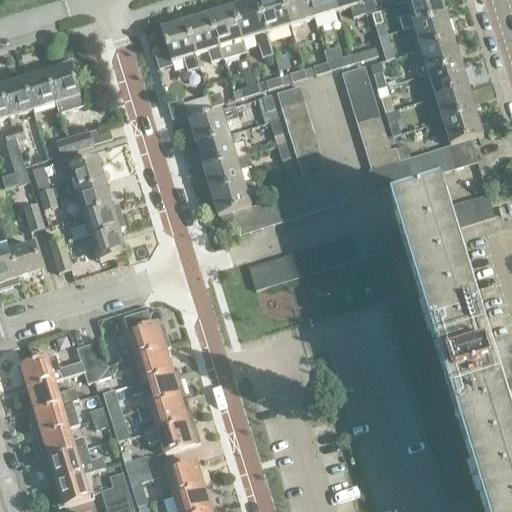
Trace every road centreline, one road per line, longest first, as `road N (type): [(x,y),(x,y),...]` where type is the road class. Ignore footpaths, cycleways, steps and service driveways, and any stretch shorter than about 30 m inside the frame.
road 1 (residential): [(105,0),(190,272)]
road 2 (residential): [(190,272),(265,511)]
road 3 (residential): [(0,329),(190,272)]
